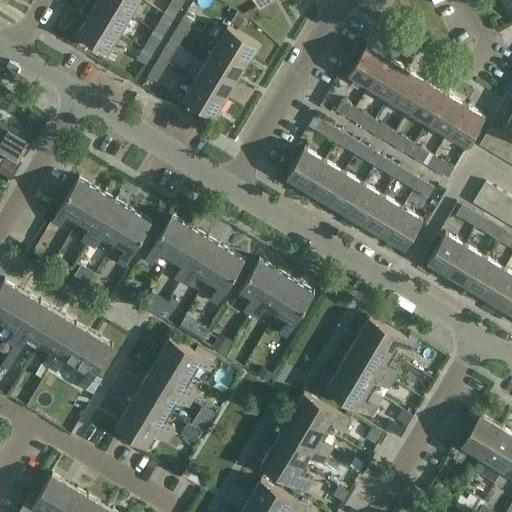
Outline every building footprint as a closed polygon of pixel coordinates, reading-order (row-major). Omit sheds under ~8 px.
[(129,14),(106,0),(94,0),(87,13),(118,31),(129,14)] [(136,0),(106,0),(129,14),(136,0)] [(168,0),(166,4),(176,10),(181,0),(168,0)] [(511,11),(511,0),(502,0),(510,12),(511,11)] [(178,20),(187,25),(193,14),(185,9),(178,20)] [(238,9),(230,20),(238,25),(245,14),(238,9)] [(156,22),(165,28),(172,16),(163,10),(156,22)] [(107,50),(118,31),(87,13),(76,31),(107,50)] [(226,23),(214,42),(246,61),(257,42),(226,23)] [(176,43),(183,32),(174,27),(168,38),(176,43)] [(152,28),(142,46),(151,51),(162,34),(152,28)] [(246,61),(214,42),(204,59),(235,78),(246,61)] [(367,84),(385,55),(365,42),(347,72),(367,84)] [(166,61),(172,50),(164,45),(157,56),(166,61)] [(144,63),(151,51),(142,46),(135,57),(144,63)] [(386,96),(405,66),(385,55),(367,84),(386,96)] [(235,78),(204,59),(193,77),(224,96),(235,78)] [(155,79),(162,67),(154,62),(146,74),(155,79)] [(406,108),(424,78),(405,66),(386,96),(406,108)] [(224,96),(193,77),(182,95),(213,114),(224,96)] [(425,120),(443,90),(424,78),(406,108),(425,120)] [(445,132),(463,102),(443,90),(425,120),(445,132)] [(342,97),(336,107),(337,108),(348,115),(349,115),(355,105),(342,97)] [(483,114),(463,102),(445,132),(465,144),(483,114)] [(361,109),(355,119),(356,120),(367,127),(369,127),(375,117),(361,109)] [(511,110),(502,127),(502,128),(511,133),(511,110)] [(320,117),(314,127),(328,135),(334,125),(333,124),(320,117)] [(381,121),(375,131),(388,139),(394,129),(381,121)] [(492,121),(479,142),(490,148),(502,128),(502,127),(492,121)] [(511,133),(502,128),(490,148),(500,154),(511,134),(511,133)] [(341,129),(335,140),(348,148),(354,137),(353,137),(342,130),(341,129)] [(401,133),(395,143),(406,150),(408,151),(414,141),(401,133)] [(16,134),(12,141),(22,147),(26,140),(16,134)] [(511,134),(500,154),(510,160),(511,157),(511,134)] [(360,141),(354,151),(368,159),(374,149),(366,145),(362,142),(360,141)] [(304,188),(323,157),(302,145),(284,175),(304,188)] [(420,145),(414,155),(415,155),(426,162),(427,163),(433,153),(420,145)] [(380,153),(374,163),(387,171),(393,161),(392,160),(381,154),(380,153)] [(4,155),(0,161),(0,168),(8,173),(15,161),(4,155)] [(324,199),(342,169),(323,157),(304,188),(324,199)] [(440,157),(434,167),(435,167),(444,173),(448,175),(454,165),(440,157)] [(399,165),(393,175),(407,183),(413,173),(412,172),(401,165),(399,165)] [(343,211),(362,181),(342,169),(324,199),(343,211)] [(77,218),(96,186),(78,175),(50,219),(58,224),(67,211),(77,218)] [(419,177),(413,187),(426,195),(432,185),(431,184),(420,177),(419,177)] [(485,179),(473,199),(483,206),(495,185),(485,179)] [(363,223),(381,193),(362,181),(343,211),(363,223)] [(495,185),(483,206),(493,212),(506,192),(495,185)] [(86,241),(114,197),(96,186),(77,218),(88,225),(80,238),(86,241)] [(511,195),(506,192),(493,212),(504,218),(511,204),(511,195)] [(382,235),(401,205),(381,193),(363,223),(382,235)] [(112,239),(131,208),(114,197),(86,241),(94,246),(102,233),(112,239)] [(462,202),(456,212),(469,220),(475,210),(462,202)] [(421,217),(401,205),(382,235),(403,248),(421,217)] [(150,219),(131,208),(112,239),(124,246),(116,260),(122,264),(150,219)] [(170,256),(189,224),(170,212),(143,257),(152,262),(159,249),(170,256)] [(482,214),(476,224),(489,232),(495,222),(482,214)] [(180,279),(207,234),(189,224),(170,256),(181,262),(174,275),(180,279)] [(511,232),(501,226),(495,236),(509,244),(511,238),(511,232)] [(446,273),(464,243),(444,230),(426,261),(446,273)] [(205,277),(224,245),(207,234),(180,279),(186,283),(194,270),(205,277)] [(465,285),(484,254),(464,243),(446,273),(465,285)] [(243,256),(224,245),(205,277),(216,284),(208,297),(216,301),(243,256)] [(485,296),(503,266),(484,254),(465,285),(485,296)] [(250,313),(277,267),(258,256),(239,288),(251,295),(243,308),(250,313)] [(504,308),(511,295),(511,271),(503,266),(485,296),(504,308)] [(275,310),(295,278),(277,267),(250,313),(256,316),(264,303),(275,310)] [(0,318),(2,320),(22,289),(3,277),(0,282),(0,318)] [(313,289),(295,278),(275,310),(286,317),(278,330),(286,334),(313,289)] [(141,287),(128,279),(121,291),(134,299),(141,287)] [(12,344),(39,299),(22,289),(2,320),(13,327),(6,340),(12,344)] [(171,294),(164,306),(171,310),(178,298),(171,294)] [(38,342),(57,310),(39,299),(12,344),(18,348),(26,335),(38,342)] [(48,365),(75,321),(57,310),(38,342),(48,348),(40,361),(48,365)] [(185,312),(177,326),(199,339),(207,325),(185,312)] [(369,313),(358,332),(389,351),(395,342),(409,350),(415,341),(369,313)] [(73,363),(92,331),(75,321),(48,365),(55,370),(63,357),(73,363)] [(111,343),(92,331),(73,363),(84,370),(77,382),(84,387),(94,370),(111,343)] [(220,332),(212,346),(224,354),(225,352),(231,343),(233,340),(220,332)] [(384,360),(389,351),(358,332),(347,350),(393,377),(398,369),(384,360)] [(168,334),(157,353),(188,372),(194,361),(208,369),(213,362),(168,334)] [(231,343),(225,352),(232,356),(238,347),(231,343)] [(12,344),(4,357),(10,362),(18,348),(12,344)] [(393,377),(347,350),(336,368),(368,387),(374,377),(388,386),(393,377)] [(181,383),(188,372),(157,353),(146,371),(191,398),(195,391),(181,383)] [(262,364),(257,371),(268,377),(272,370),(262,364)] [(362,396),(368,387),(336,368),(325,386),(371,414),(377,404),(362,396)] [(94,370),(84,387),(91,391),(102,375),(94,370)] [(191,398),(146,371),(135,389),(167,407),(173,396),(187,404),(191,398)] [(160,418),(167,407),(135,389),(125,406),(170,433),(174,427),(160,418)] [(304,389),(293,407),(324,426),(330,417),(344,425),(350,416),(304,389)] [(170,433),(125,406),(113,425),(144,444),(152,431),(166,440),(166,439),(170,433)] [(319,436),(324,426),(293,407),(282,425),(328,453),(333,444),(319,436)] [(402,407),(396,417),(407,423),(413,413),(402,407)] [(460,442),(452,456),(459,461),(468,447),(481,454),(482,455),(501,426),(479,413),(461,443),(460,442)] [(194,424),(187,436),(195,441),(202,429),(194,424)] [(328,453),(282,425),(271,443),(303,462),(308,453),(323,461),(328,453)] [(8,432),(0,426),(0,440),(2,442),(8,432)] [(481,454),(472,468),(480,473),(489,460),(501,467),(503,468),(511,453),(511,432),(501,426),(482,455),(481,454)] [(372,428),(367,435),(375,440),(379,432),(372,428)] [(170,433),(166,439),(175,445),(179,439),(170,433)] [(297,471),(303,462),(271,443),(260,462),(306,489),(312,480),(297,471)] [(354,452),(349,461),(358,467),(363,457),(354,452)] [(328,453),(323,461),(335,468),(340,460),(328,453)] [(501,467),(493,481),(494,482),(500,485),(509,472),(511,473),(511,453),(503,468),(501,467)] [(30,491),(16,511),(36,511),(40,506),(49,511),(50,511),(68,482),(50,471),(36,495),(30,491)] [(260,476),(249,495),(278,511),(281,511),(287,504),(299,511),(301,511),(306,503),(260,476)] [(68,482),(50,511),(74,511),(86,493),(68,482)] [(86,493),(74,511),(99,511),(104,504),(86,493)] [(278,511),(249,495),(239,511),(278,511)]
